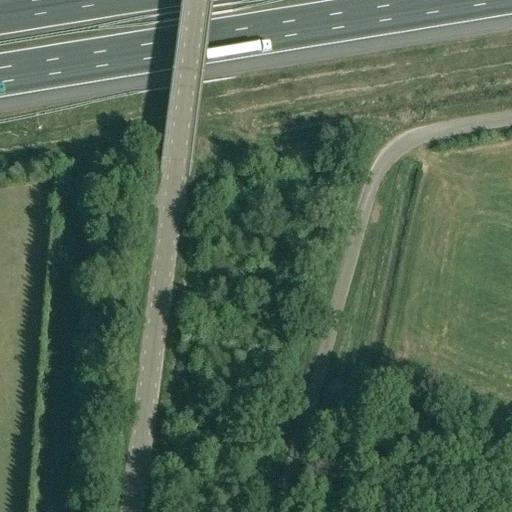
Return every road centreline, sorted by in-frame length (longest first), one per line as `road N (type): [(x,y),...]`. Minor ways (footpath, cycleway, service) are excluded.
road 1 (unclassified): [(132,511),(196,0)]
road 2 (motorway): [(0,75),(468,0)]
